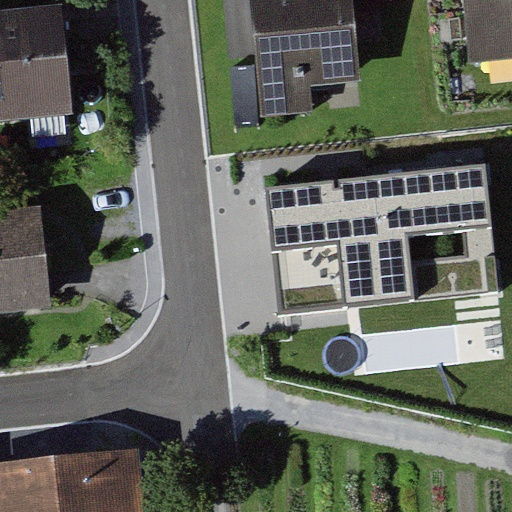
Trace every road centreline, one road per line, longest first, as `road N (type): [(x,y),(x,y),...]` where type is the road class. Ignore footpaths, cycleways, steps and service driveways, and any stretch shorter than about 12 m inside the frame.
road 1 (residential): [(195,391),(165,0)]
road 2 (track): [(195,391),(511,459)]
road 3 (residential): [(195,391),(0,405)]
road 4 (residential): [(209,511),(195,391)]
